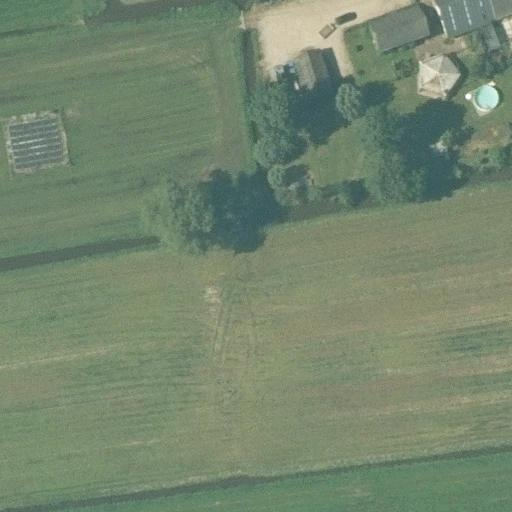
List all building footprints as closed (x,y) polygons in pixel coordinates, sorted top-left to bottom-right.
[(430,0),(447,41),(486,27),(475,0),(430,0)] [(511,0),(475,0),(486,27),(511,17),(511,0)] [(416,8),(367,26),(379,58),(427,40),(416,8)] [(308,105),(334,98),(320,55),(294,63),(308,105)] [(420,66),(428,96),(458,88),(451,58),(420,66)] [(375,181),(387,176),(383,164),(370,169),(375,181)]
